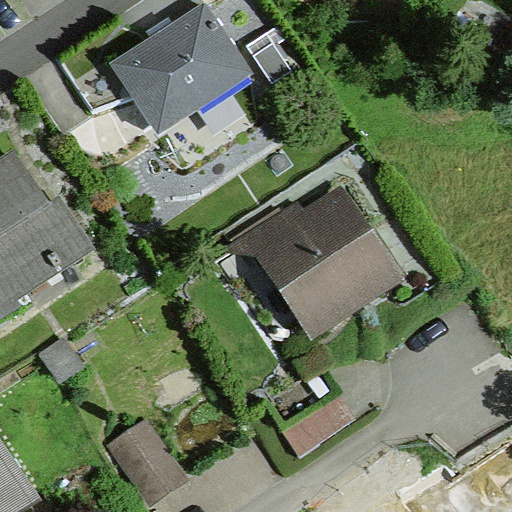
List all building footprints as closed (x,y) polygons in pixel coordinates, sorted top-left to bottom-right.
[(237,67),(198,8),(106,68),(152,139),(190,114),(182,103),(237,67)] [(46,218),(6,158),(0,161),(0,317),(14,308),(9,301),(84,252),(57,211),(46,218)] [(338,201),(264,250),(313,325),(387,277),(338,201)] [(55,344),(38,355),(54,380),(71,369),(55,344)] [(350,422),(316,370),(259,406),(294,460),(350,422)] [(146,503),(176,484),(138,427),(109,446),(146,503)] [(0,465),(0,511),(9,511),(24,502),(0,465)]
